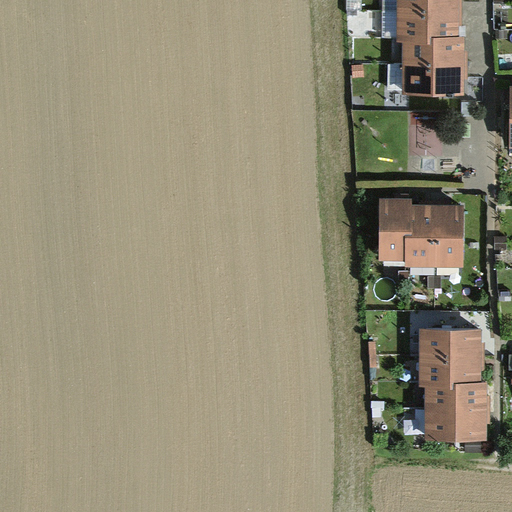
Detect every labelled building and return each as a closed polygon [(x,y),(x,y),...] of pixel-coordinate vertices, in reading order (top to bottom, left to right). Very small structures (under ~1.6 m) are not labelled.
[(397,0),(397,12),(459,12),(459,0),(397,0)] [(431,37),(459,37),(459,12),(397,12),(397,42),(404,43),(431,43),(431,37)] [(431,43),(404,43),(403,65),(464,66),(464,38),(459,37),(431,37),(431,43)] [(465,94),(464,66),(403,65),(403,93),(465,94)] [(380,261),(406,261),(406,236),(412,236),(412,205),(412,198),(380,198),(380,261)] [(406,261),(406,268),(436,268),(436,204),(412,205),(412,236),(406,236),(406,261)] [(464,204),(436,204),(436,268),(464,267),(464,204)] [(420,355),(482,356),(481,329),(420,329),(420,355)] [(453,383),(481,383),(482,356),(420,355),(419,387),(427,387),(452,387),(453,383)] [(452,387),(427,387),(426,410),(487,411),(487,383),(481,383),(453,383),(452,387)] [(486,442),(487,411),(426,410),(426,441),(486,442)]
